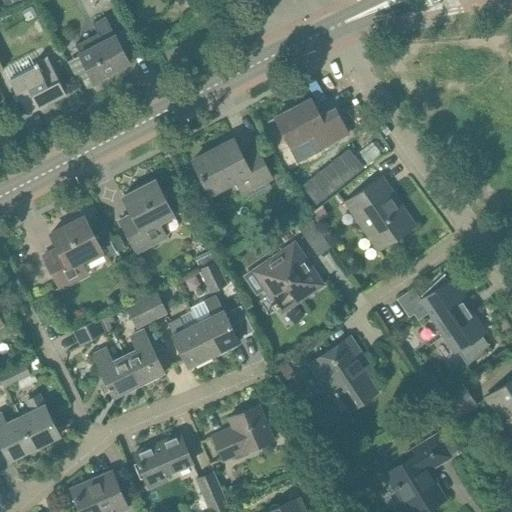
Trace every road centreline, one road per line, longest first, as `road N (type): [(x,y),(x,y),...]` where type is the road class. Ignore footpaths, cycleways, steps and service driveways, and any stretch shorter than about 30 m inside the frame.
road 1 (tertiary): [(0,195),(307,40)]
road 2 (residential): [(473,232),(329,29)]
road 3 (residential): [(94,436),(258,371)]
road 4 (residential): [(366,303),(473,232)]
